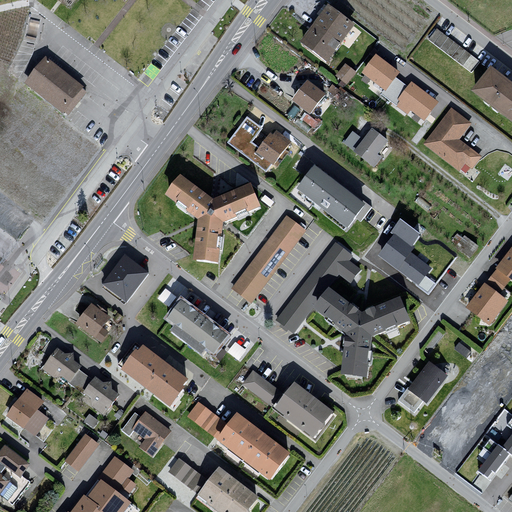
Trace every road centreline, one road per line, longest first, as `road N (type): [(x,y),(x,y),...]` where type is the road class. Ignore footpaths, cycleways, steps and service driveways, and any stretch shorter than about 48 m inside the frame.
road 1 (unclassified): [(105,218),(363,414)]
road 2 (secondary): [(105,218),(264,0)]
road 3 (residential): [(511,219),(363,414)]
road 4 (unclassified): [(363,414),(492,511)]
road 5 (secondary): [(0,360),(87,241)]
road 6 (secondary): [(87,241),(0,340)]
road 7 (residential): [(363,414),(289,511)]
